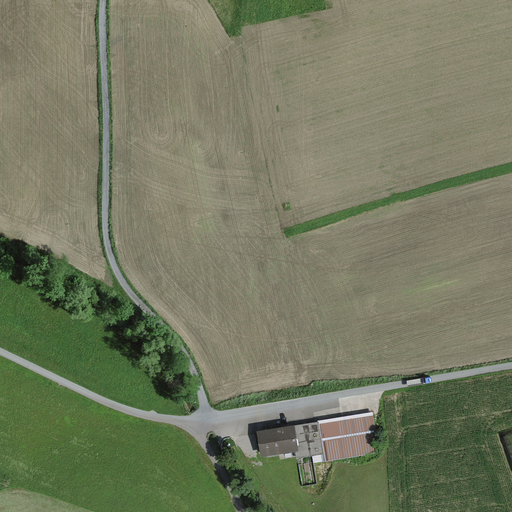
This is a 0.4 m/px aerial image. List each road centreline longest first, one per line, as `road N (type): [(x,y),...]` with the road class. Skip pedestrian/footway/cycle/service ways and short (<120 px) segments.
road 1 (residential): [(0,350),(130,411),(181,420),(511,364)]
road 2 (track): [(103,0),(106,249),(121,280),(189,360),(204,418)]
